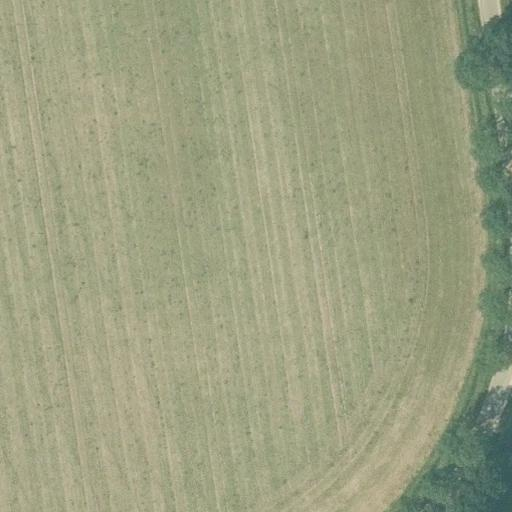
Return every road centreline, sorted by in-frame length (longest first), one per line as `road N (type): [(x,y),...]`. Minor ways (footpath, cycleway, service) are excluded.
road 1 (tertiary): [(426,511),(478,445),(511,360)]
road 2 (tertiary): [(511,122),(491,0)]
